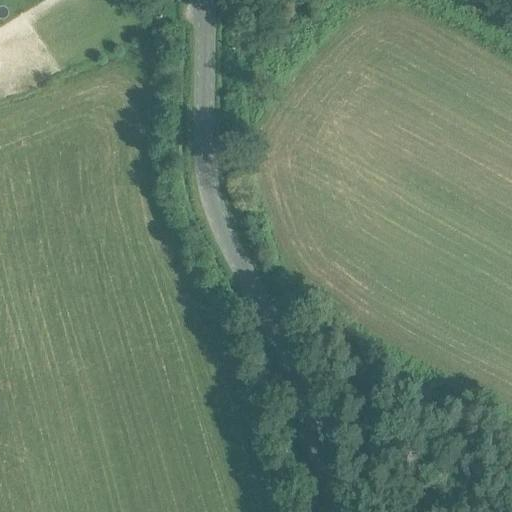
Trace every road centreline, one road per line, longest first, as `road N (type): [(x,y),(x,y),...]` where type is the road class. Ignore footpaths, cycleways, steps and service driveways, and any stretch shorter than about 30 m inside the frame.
road 1 (unclassified): [(336,511),(306,402),(210,191),(206,0)]
road 2 (track): [(0,94),(201,0)]
